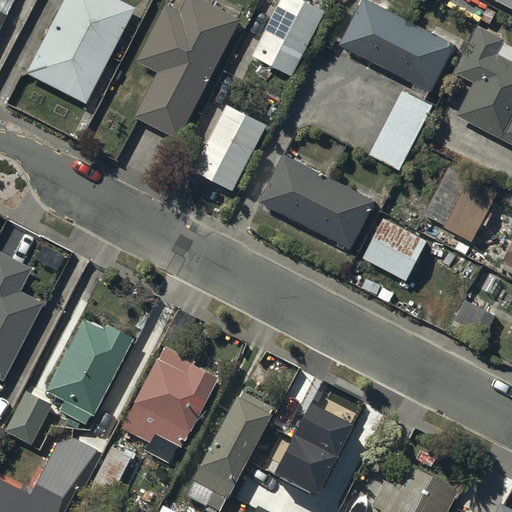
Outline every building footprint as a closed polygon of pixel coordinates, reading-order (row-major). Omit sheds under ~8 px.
[(111,0),(67,0),(53,29),(110,57),(133,11),(111,0)] [(238,23),(194,0),(183,20),(168,11),(142,62),(163,73),(140,117),(178,137),(238,23)] [(324,14),(297,0),(286,0),(256,58),(292,76),(324,14)] [(511,0),(495,0),(511,8),(511,0)] [(413,24),(367,1),(344,46),(390,70),(413,24)] [(457,47),(413,24),(390,70),(433,92),(457,47)] [(53,29),(30,75),(87,104),(110,57),(53,29)] [(504,139),(511,122),(511,65),(495,57),(503,41),(481,30),(459,73),(478,82),(461,117),(504,139)] [(404,93),(372,153),(401,168),(432,108),(404,93)] [(267,127),(231,108),(199,171),(234,189),(267,127)] [(331,181),(285,157),(262,202),(308,226),(331,181)] [(472,241),(496,194),(450,170),(426,217),(472,241)] [(375,203),(331,181),(308,226),(351,248),(375,203)] [(427,246),(385,223),(366,260),(407,282),(427,246)] [(31,270),(0,253),(0,378),(3,381),(43,306),(19,293),(31,270)] [(494,319),(465,304),(456,321),(484,337),(494,319)] [(102,323),(83,312),(46,378),(64,387),(59,396),(84,410),(130,328),(106,315),(102,323)] [(194,363),(165,348),(123,430),(150,444),(147,450),(173,462),(214,381),(190,369),(194,363)] [(29,435),(50,397),(25,384),(5,422),(29,435)] [(214,507),(269,403),(238,386),(183,491),(214,507)] [(311,404),(274,475),(315,495),(351,425),(311,404)] [(98,442),(72,429),(54,436),(29,484),(0,469),(0,511),(57,511),(73,482),(77,483),(98,442)] [(132,461),(112,450),(86,500),(106,510),(132,461)] [(446,511),(454,497),(410,474),(399,494),(388,489),(376,511),(378,511),(446,511)]
